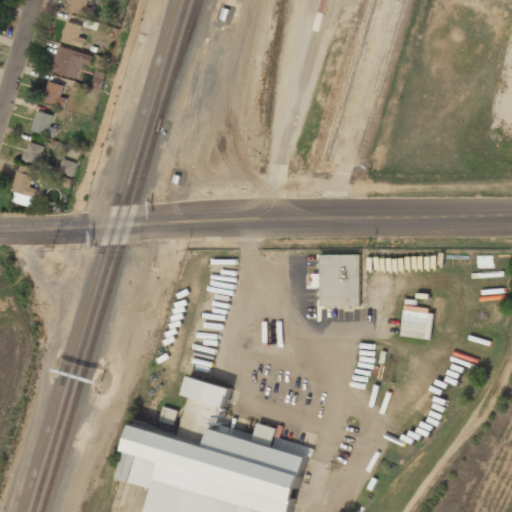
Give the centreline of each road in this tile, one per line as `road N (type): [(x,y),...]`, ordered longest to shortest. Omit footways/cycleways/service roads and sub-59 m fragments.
road 1 (tertiary): [(120,227),(511,217)]
road 2 (residential): [(511,338),(409,511)]
road 3 (residential): [(36,0),(0,122)]
road 4 (tertiary): [(0,229),(120,227)]
